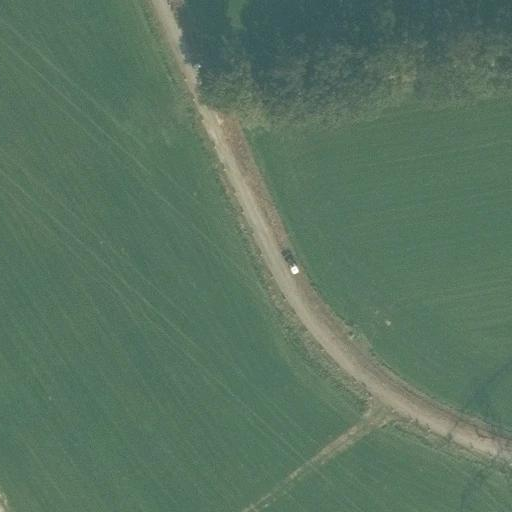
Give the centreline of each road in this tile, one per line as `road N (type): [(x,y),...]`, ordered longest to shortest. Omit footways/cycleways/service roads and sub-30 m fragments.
road 1 (unclassified): [(511,461),(393,414),(309,344),(236,224),(142,0)]
road 2 (track): [(511,33),(181,94)]
